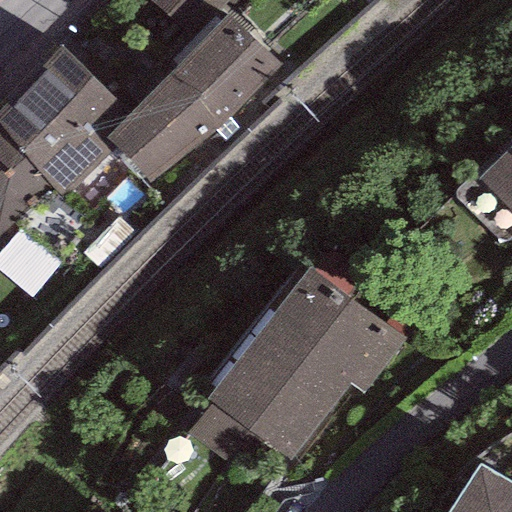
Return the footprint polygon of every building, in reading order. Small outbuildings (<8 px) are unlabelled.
[(225,15),(238,0),(147,0),(190,40),(218,7),(225,15)] [(282,66),(228,19),(109,137),(150,182),(282,66)] [(60,45),(0,110),(0,127),(52,186),(62,197),(111,155),(88,125),(115,101),(60,45)] [(0,236),(52,186),(0,127),(0,236)] [(511,149),(483,179),(511,207),(511,149)] [(402,337),(307,266),(208,397),(215,403),(191,434),(231,465),(253,435),(290,463),(349,386),(359,393),(402,337)] [(511,511),(511,482),(480,462),(448,511),(511,511)]
